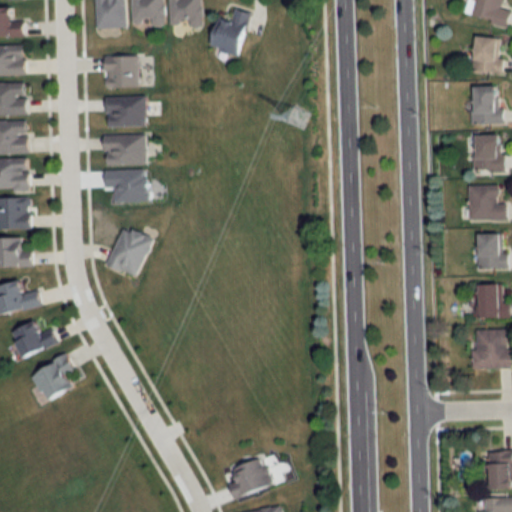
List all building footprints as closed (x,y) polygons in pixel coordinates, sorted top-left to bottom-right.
[(97,0),(98,27),(128,26),(127,0),(97,0)] [(133,0),(134,20),(153,19),(154,24),(166,24),(165,0),(133,0)] [(171,0),(171,24),(204,24),(204,0),(171,0)] [(505,27),(509,10),(499,8),(501,0),(472,0),(468,17),(505,27)] [(0,6),(0,36),(28,36),(28,26),(17,26),(16,7),(0,6)] [(242,55),(254,13),(238,8),(234,20),(223,17),(214,46),(242,55)] [(500,74),(502,58),(497,57),(498,39),(472,37),(469,72),(500,74)] [(29,45),(0,44),(0,75),(29,76),(29,45)] [(141,55),(108,55),(108,87),(141,87),(141,55)] [(29,82),(0,81),(0,115),(29,115),(29,82)] [(471,123),(501,123),(501,87),(471,87),(471,123)] [(109,127),(149,127),(149,96),(109,96),(109,127)] [(0,153),(31,153),(30,120),(0,120),(0,153)] [(149,134),(107,134),(107,164),(149,164),(149,134)] [(504,174),(504,154),(500,154),(500,136),(472,136),(472,174),(504,174)] [(0,158),(0,189),(32,189),(32,158),(0,158)] [(107,169),(107,186),(117,186),(117,201),(150,201),(150,169),(107,169)] [(471,186),(471,219),(510,219),(510,203),(499,203),(499,186),(471,186)] [(0,228),(33,228),(33,197),(0,197),(0,228)] [(140,276),(155,237),(125,226),(110,265),(140,276)] [(482,268),(510,268),(510,234),(482,234),(482,268)] [(0,265),(35,266),(35,249),(26,249),(26,237),(0,236),(0,265)] [(0,290),(5,314),(46,304),(43,295),(30,299),(25,280),(0,286),(0,290)] [(511,299),(505,299),(505,284),(482,284),(482,317),(511,317),(511,299)] [(55,327),(46,331),(41,320),(16,331),(28,357),(62,342),(55,327)] [(511,346),(510,347),(510,328),(477,328),(477,367),(511,367),(511,346)] [(50,402),(77,386),(71,374),(80,369),(71,353),(34,374),(50,402)] [(511,449),(486,450),(486,487),(511,487),(511,449)] [(235,467),(239,482),(233,484),(237,497),(274,488),(266,459),(235,467)] [(479,511),(511,511),(511,503),(511,496),(479,497),(479,511)]
